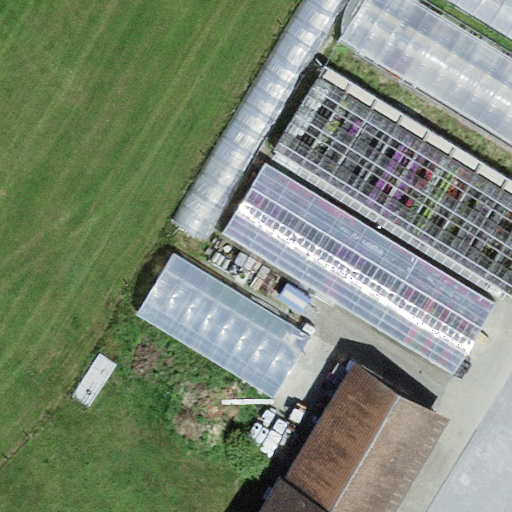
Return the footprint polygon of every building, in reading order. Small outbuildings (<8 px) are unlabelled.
[(161,331),(350,0),(298,0),(122,309),(161,331)] [(511,58),(418,0),(370,0),(345,41),(511,144),(511,58)] [(511,175),(332,63),(278,150),(511,296),(511,175)] [(501,302),(268,163),(224,237),(457,376),(501,302)] [(362,511),(390,511),(450,418),(361,361),(293,468),(362,511)] [(356,511),(281,469),(256,511),(356,511)]
